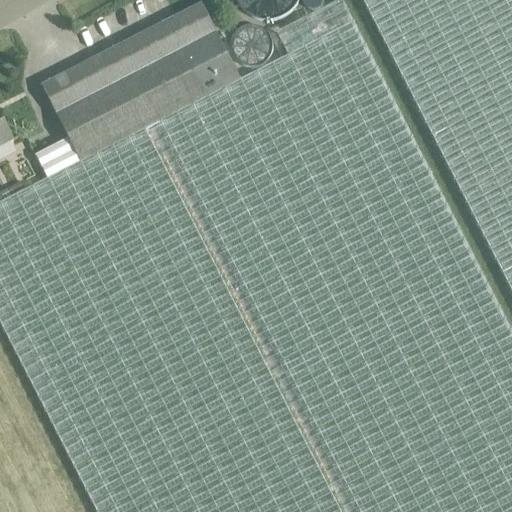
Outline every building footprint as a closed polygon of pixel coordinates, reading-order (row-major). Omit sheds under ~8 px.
[(238,0),(240,2),(244,7),(249,12),(256,15),(262,17),(268,18),(275,17),(282,15),(288,12),(292,9),(296,4),(298,0),(238,0)] [(511,0),(361,0),(511,294),(511,0)] [(511,511),(511,332),(351,19),(342,1),(277,34),(288,57),(241,81),(203,7),(43,89),(69,140),(37,157),(48,180),(0,204),(0,323),(96,511),(511,511)] [(274,49),(274,48),(272,40),(270,36),(268,33),(262,29),(258,28),(253,28),(249,28),(245,29),(239,34),(236,36),(234,40),(233,48),(234,55),(236,59),(238,62),(244,67),(252,69),(259,68),(264,66),(267,64),(272,58),(273,54),(274,49)] [(0,116),(0,147),(13,140),(0,116)]
